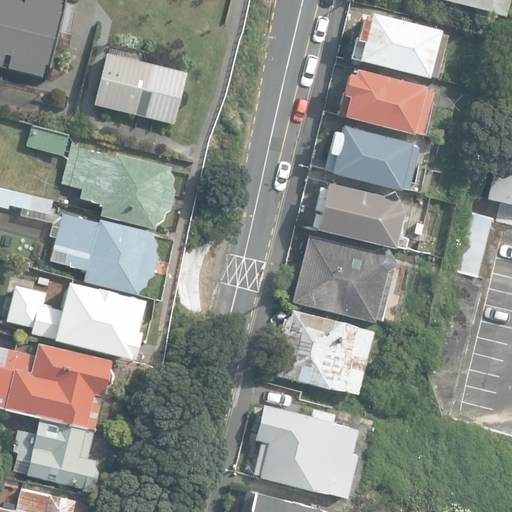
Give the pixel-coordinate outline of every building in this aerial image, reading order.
[(0,0),(0,65),(46,76),(65,0),(0,0)] [(498,0),(459,0),(496,10),(498,0)] [(446,29),(360,9),(349,56),(435,75),(446,29)] [(119,55),(106,52),(94,103),(173,123),(186,71),(140,60),(139,55),(125,51),(119,55)] [(511,65),(479,199),(511,205),(511,65)] [(427,83),(349,66),(338,113),(416,131),(427,83)] [(414,143),(337,124),(325,171),(402,190),(414,143)] [(61,155),(66,135),(30,126),(25,146),(61,155)] [(169,166),(71,144),(60,183),(83,187),(80,198),(103,204),(101,215),(154,228),(155,223),(161,221),(163,214),(169,210),(174,188),(171,184),(173,177),(168,172),(169,166)] [(379,194),(325,179),(314,225),(391,247),(401,212),(389,189),(379,194)] [(48,214),(51,200),(0,188),(0,206),(8,209),(9,205),(48,214)] [(489,217),(457,210),(444,269),(474,280),(489,217)] [(152,232),(61,212),(47,260),(86,270),(84,281),(137,294),(138,289),(144,287),(146,280),(152,276),(157,254),(154,250),(156,243),(151,238),(152,232)] [(375,251),(306,234),(292,302),(374,323),(386,268),(395,262),(385,246),(375,251)] [(131,359),(146,299),(67,278),(59,307),(43,303),(46,294),(14,286),(4,326),(131,359)] [(368,327),(290,308),(273,375),(352,394),(368,327)] [(108,366),(110,360),(38,343),(35,354),(0,345),(0,404),(87,425),(95,392),(103,394),(105,387),(111,384),(114,376),(108,366)] [(355,427),(262,405),(254,440),(268,444),(261,474),(339,493),(355,427)] [(88,459),(93,432),(42,419),(39,433),(20,429),(10,473),(90,491),(91,487),(99,483),(100,469),(95,466),(96,460),(88,459)] [(72,511),(75,500),(22,489),(17,507),(0,504),(0,511),(72,511)] [(332,511),(250,491),(244,511),(332,511)]
